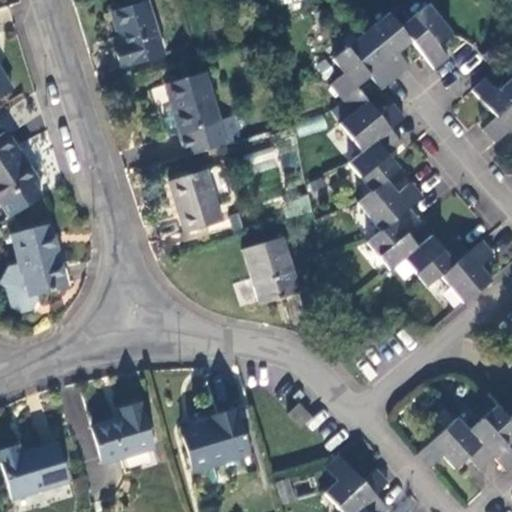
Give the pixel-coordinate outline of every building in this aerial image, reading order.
[(162,53),(145,1),(110,12),(120,43),(113,46),(119,67),(162,53)] [(406,41),(418,56),(429,70),(444,57),(432,43),(446,32),(422,5),(395,28),(406,41)] [(357,36),(391,77),(405,66),(393,52),(406,41),(395,28),(383,14),(357,36)] [(366,75),(377,89),(391,77),(357,36),(328,60),(340,73),(326,84),(329,85),(341,98),(353,88),(352,86),(366,75)] [(201,127),(219,121),(203,73),(155,88),(170,136),(201,127)] [(499,93),(485,78),(472,91),(498,120),(486,131),(496,143),(511,128),(511,82),(499,93)] [(387,129),(401,117),(389,104),(375,116),(353,88),(341,98),(329,85),(326,84),(350,113),(336,124),(360,152),(361,153),(387,130),(387,129)] [(201,127),(207,149),(240,138),(233,116),(219,121),(201,127)] [(399,144),(387,130),(361,153),(360,152),(346,164),(369,191),(384,179),(397,168),(386,154),(399,144)] [(0,133),(0,203),(8,216),(41,194),(32,180),(35,179),(3,131),(0,133)] [(221,219),(205,168),(167,179),(184,232),(221,219)] [(395,193),(384,179),(369,191),(355,203),(378,230),(379,231),(407,208),(420,195),(409,182),(395,193)] [(418,221),(407,208),(379,231),(378,230),(365,242),(388,269),(402,258),(415,246),(404,233),(418,221)] [(39,297),(38,293),(69,284),(50,221),(11,233),(20,262),(9,266),(0,282),(0,283),(6,287),(12,306),(23,312),(33,309),(39,297)] [(299,289),(281,234),(239,248),(257,303),(299,289)] [(441,248),(429,235),(415,246),(402,258),(425,284),(438,274),(470,249),(481,240),(480,238),(466,250),(455,237),(441,248)] [(438,274),(461,300),(490,277),(478,264),(492,253),(481,240),(470,249),(438,274)] [(299,405),(288,415),(300,428),(311,418),(299,405)] [(152,450),(139,406),(120,411),(122,418),(91,427),(102,465),(152,450)] [(511,426),(506,420),(494,407),(466,432),(490,458),(503,472),(511,463),(511,454),(505,446),(511,439),(511,426)] [(248,454),(234,409),(208,417),(209,423),(181,432),(193,471),(248,454)] [(415,454),(428,468),(439,458),(451,470),(464,458),(476,471),(490,458),(466,432),(454,419),(415,454)] [(0,451),(0,466),(10,500),(67,484),(56,445),(19,457),(16,446),(0,451)] [(336,456),(328,464),(322,469),(335,482),(322,495),(338,511),(355,511),(372,496),(374,494),(375,495),(387,484),(373,471),(360,483),(336,456)] [(383,511),(385,510),(372,496),(355,511),(383,511)]
